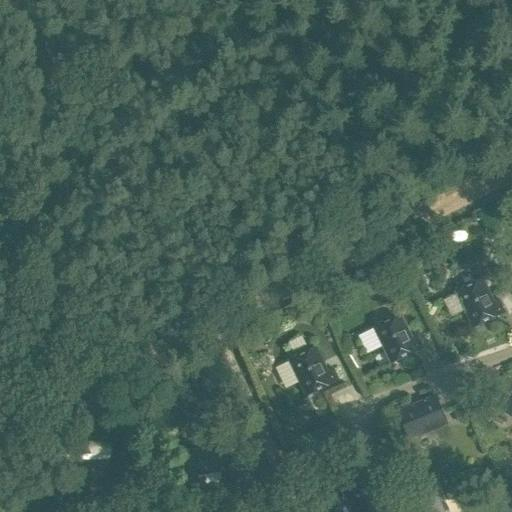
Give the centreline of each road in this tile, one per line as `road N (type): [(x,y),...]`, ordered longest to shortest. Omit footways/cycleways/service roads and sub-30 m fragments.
road 1 (track): [(109,371),(511,175)]
road 2 (track): [(0,177),(109,371)]
road 3 (track): [(201,329),(292,511)]
road 4 (track): [(0,427),(109,371)]
